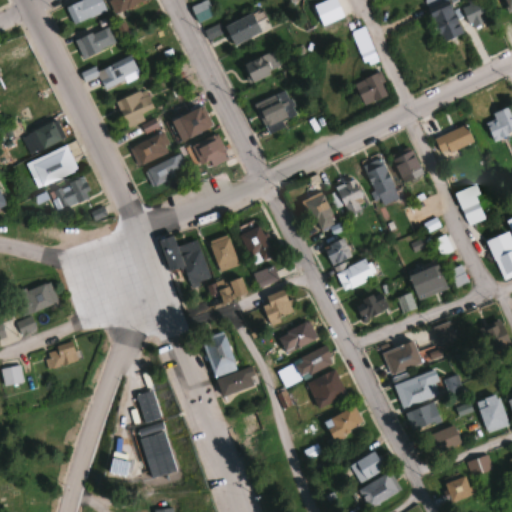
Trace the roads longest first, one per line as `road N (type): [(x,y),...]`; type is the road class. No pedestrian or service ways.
road 1 (residential): [(425,511),(170,0)]
road 2 (residential): [(137,236),(511,62)]
road 3 (residential): [(511,324),(357,0)]
road 4 (residential): [(311,275),(199,319),(132,301),(0,346)]
road 5 (residential): [(414,490),(385,511),(301,489),(234,306)]
road 6 (residential): [(240,511),(137,236)]
road 7 (residential): [(64,511),(132,301),(137,236)]
road 8 (tertiary): [(20,0),(137,236)]
road 9 (residential): [(349,347),(493,287)]
road 10 (tertiary): [(0,247),(95,258),(137,236)]
